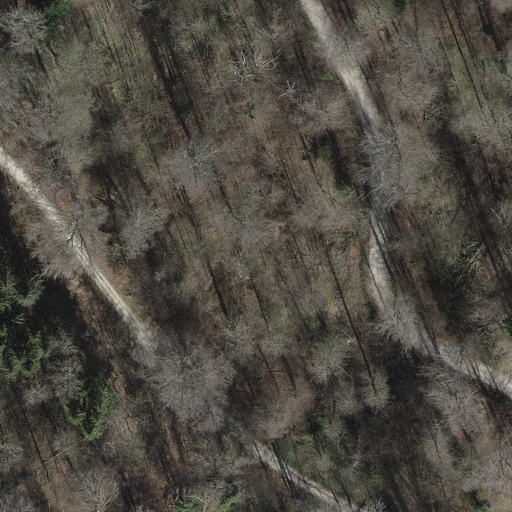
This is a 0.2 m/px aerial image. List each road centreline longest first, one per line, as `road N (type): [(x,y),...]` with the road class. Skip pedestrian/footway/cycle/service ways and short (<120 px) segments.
road 1 (track): [(359,511),(233,429),(0,154)]
road 2 (track): [(307,0),(365,113),(380,207),(373,281),(398,323),(426,347),(511,393)]
